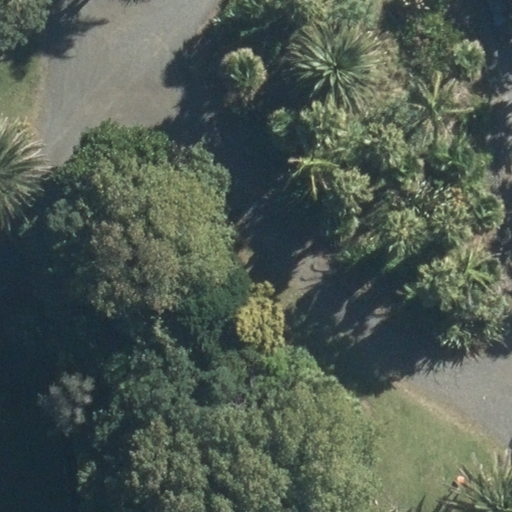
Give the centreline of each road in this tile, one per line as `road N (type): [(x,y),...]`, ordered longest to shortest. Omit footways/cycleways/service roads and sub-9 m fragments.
road 1 (track): [(496,396),(282,264),(169,141),(89,35),(81,0)]
road 2 (track): [(0,154),(89,35),(148,0)]
